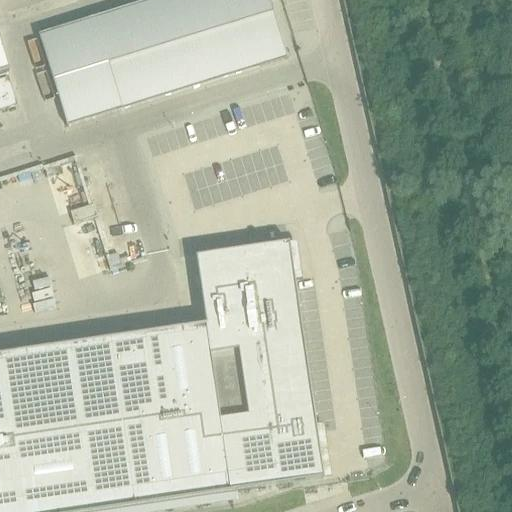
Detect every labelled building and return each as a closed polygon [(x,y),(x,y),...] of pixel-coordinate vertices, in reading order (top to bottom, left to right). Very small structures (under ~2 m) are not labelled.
[(169,0),(39,41),(67,131),(287,62),(267,0),(169,0)] [(0,34),(0,73),(11,69),(0,34)] [(7,78),(0,80),(0,110),(16,106),(7,78)] [(288,243),(194,256),(204,326),(208,355),(302,341),(288,243)] [(204,326),(0,355),(0,511),(101,511),(227,493),(217,422),(311,408),(306,372),(302,341),(208,355),(204,326)] [(311,408),(217,422),(227,493),(229,493),(322,479),(311,408)]
